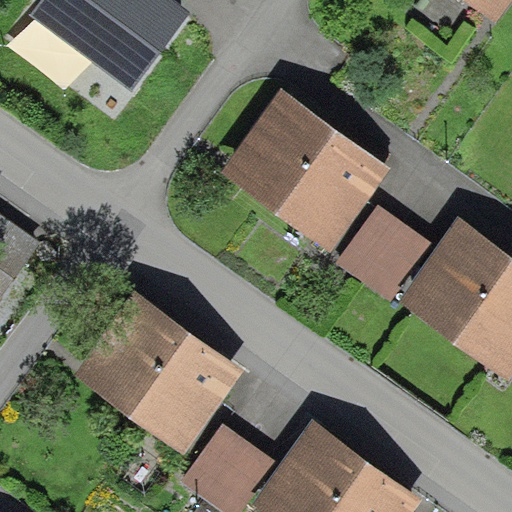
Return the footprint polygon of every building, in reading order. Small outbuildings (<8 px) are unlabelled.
[(130,79),(181,11),(167,0),(45,0),(38,10),(130,79)] [(348,124),(337,140),(280,100),(235,163),(331,233),(389,154),(348,124)] [(382,208),(352,249),(372,264),(403,223),(382,208)] [(0,287),(34,239),(0,215),(0,287)] [(403,224),(373,265),(394,280),(424,239),(403,224)] [(511,266),(459,228),(413,292),(509,362),(511,357),(511,266)] [(134,302),(88,365),(185,436),(231,372),(134,302)] [(186,477),(211,495),(247,443),(222,425),(186,477)] [(312,431),(266,494),(289,511),(400,511),(409,501),(312,431)] [(235,511),(272,461),(247,443),(211,495),(234,511),(235,511)]
